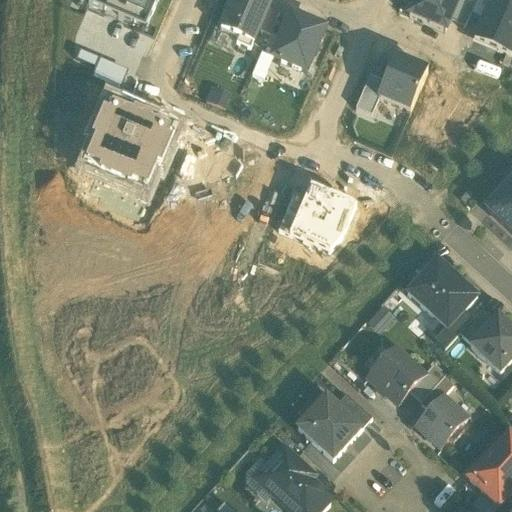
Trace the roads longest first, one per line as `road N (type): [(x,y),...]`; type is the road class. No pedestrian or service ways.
road 1 (residential): [(195,0),(151,93),(289,156)]
road 2 (residential): [(320,148),(405,188),(447,226)]
road 3 (residential): [(365,25),(320,148)]
